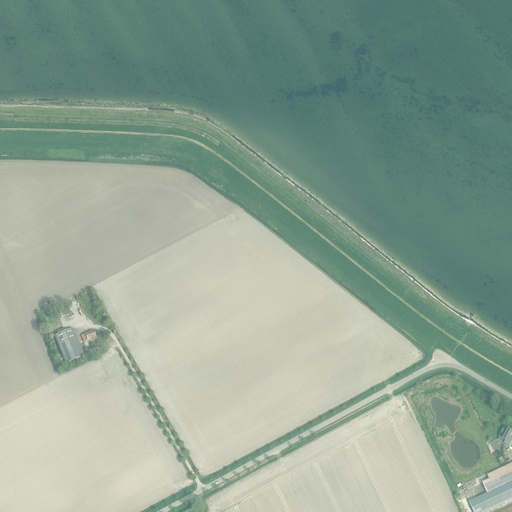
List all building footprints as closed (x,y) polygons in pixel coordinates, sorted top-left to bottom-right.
[(55,337),(66,365),(84,357),(73,329),(55,337)] [(88,341),(96,338),(93,330),(90,331),(91,332),(85,334),(81,336),(84,343),(88,341)] [(504,444),(508,446),(511,439),(508,437),(511,431),(504,428),(499,436),(506,440),(504,444)] [(473,511),(485,511),(511,499),(511,463),(487,475),(489,480),(482,483),(487,494),(469,502),(473,511)] [(511,511),(511,499),(485,511),(511,511)]
